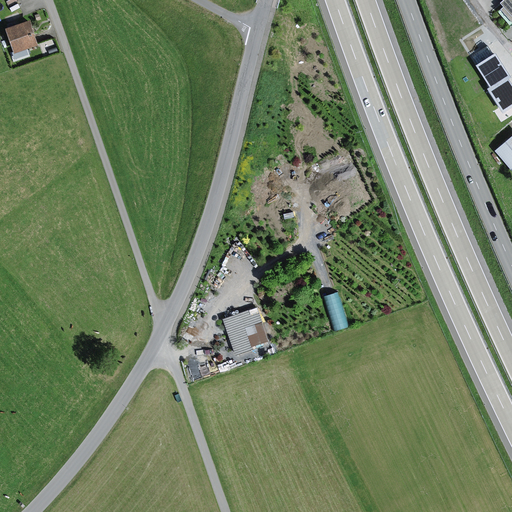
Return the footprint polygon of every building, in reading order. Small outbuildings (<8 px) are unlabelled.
[(511,0),(504,0),(500,4),(511,18),(511,0)] [(30,21),(5,30),(13,55),(38,46),(30,21)] [(511,137),(494,152),(511,173),(511,137)] [(331,293),(337,328),(350,326),(344,290),(331,293)] [(259,307),(224,319),(236,356),(255,349),(248,329),(264,323),(259,307)]
